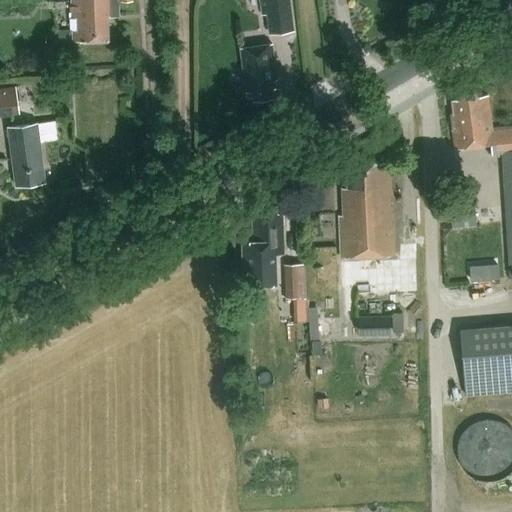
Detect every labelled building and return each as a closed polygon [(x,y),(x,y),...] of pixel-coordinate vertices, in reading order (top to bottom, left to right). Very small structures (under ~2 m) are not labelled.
[(133,1),(132,0),(62,0),(62,1),(72,1),(73,41),(109,41),(108,16),(120,16),(120,1),(133,1)] [(293,30),(289,0),(260,0),(263,15),(267,15),(269,33),(293,30)] [(277,79),(272,44),(241,48),(247,92),(253,91),(254,99),(272,96),(271,89),(276,88),(275,80),(277,79)] [(0,88),(0,114),(21,112),(18,86),(0,88)] [(502,153),(510,276),(511,276),(511,125),(492,128),(488,95),(478,97),(477,89),(458,91),(459,99),(452,100),(453,113),(451,114),(455,149),(491,144),(492,154),(502,153)] [(46,182),(38,123),(9,127),(16,186),(46,182)] [(395,256),(390,162),(347,164),(348,188),(343,188),(344,216),(340,216),(341,258),(395,256)] [(284,253),(283,214),(276,214),(276,206),(259,207),(259,214),(253,215),(254,254),(284,253)] [(452,209),(454,228),(479,226),(477,206),(452,209)] [(478,277),(509,276),(508,260),(478,262),(478,277)] [(301,263),(286,264),(287,297),(302,297),(301,263)] [(393,314),(394,332),(403,332),(403,314),(393,314)] [(360,316),(361,336),(392,335),(392,316),(360,316)] [(511,322),(461,327),(467,396),(511,391),(511,322)]
